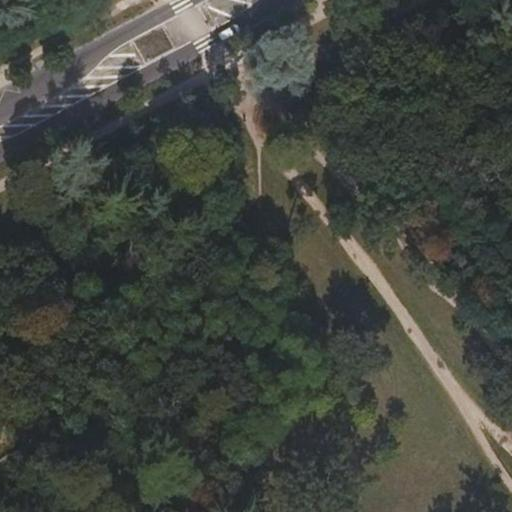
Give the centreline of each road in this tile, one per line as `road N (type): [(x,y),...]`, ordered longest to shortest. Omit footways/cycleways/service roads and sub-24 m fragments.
road 1 (primary): [(0,137),(279,0)]
road 2 (primary): [(194,0),(0,122)]
